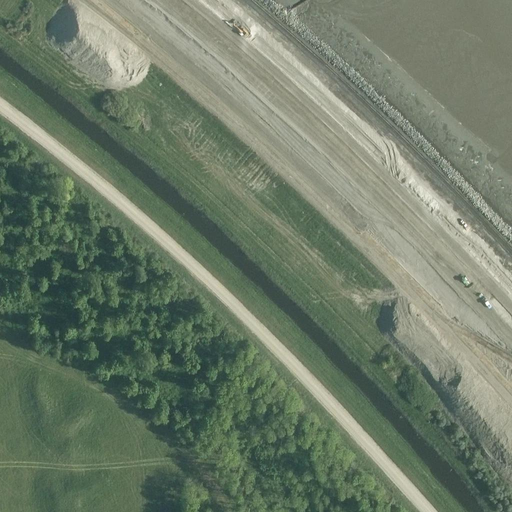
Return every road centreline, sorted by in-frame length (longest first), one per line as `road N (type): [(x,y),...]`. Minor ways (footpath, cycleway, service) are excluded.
road 1 (track): [(429,511),(222,291),(0,106)]
road 2 (track): [(511,263),(237,0)]
